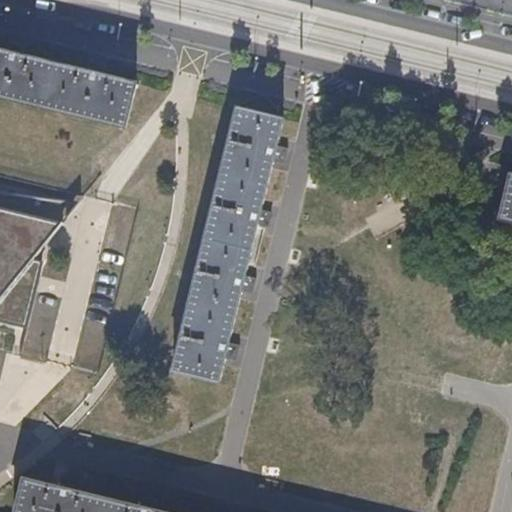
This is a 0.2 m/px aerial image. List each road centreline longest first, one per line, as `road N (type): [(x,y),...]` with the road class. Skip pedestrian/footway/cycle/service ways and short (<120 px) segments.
road 1 (residential): [(0,1),(87,22),(114,19),(511,116)]
road 2 (residential): [(511,47),(322,0)]
